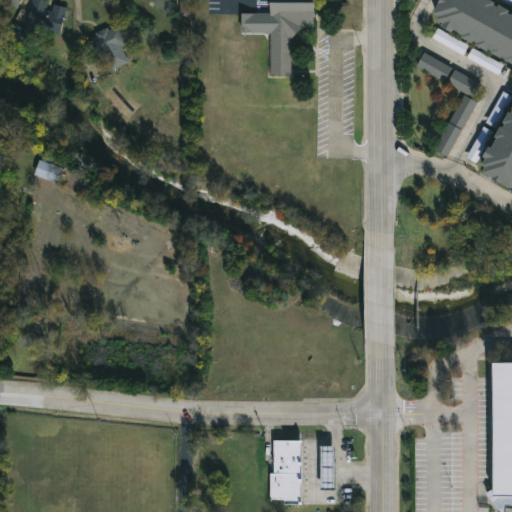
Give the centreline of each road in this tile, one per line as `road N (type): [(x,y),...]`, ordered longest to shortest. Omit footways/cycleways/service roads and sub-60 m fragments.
road 1 (residential): [(379,422),(199,417),(0,397)]
road 2 (tertiary): [(381,234),(380,0)]
road 3 (tertiary): [(380,511),(382,311)]
